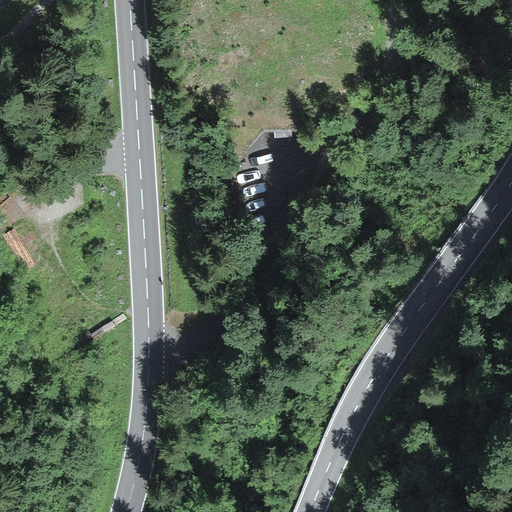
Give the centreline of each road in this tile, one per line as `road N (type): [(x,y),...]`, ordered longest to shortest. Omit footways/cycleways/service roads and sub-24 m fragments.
road 1 (tertiary): [(129,0),(148,355),(125,511)]
road 2 (tertiary): [(312,511),(395,342),(511,180)]
road 3 (track): [(0,223),(64,181),(138,167)]
